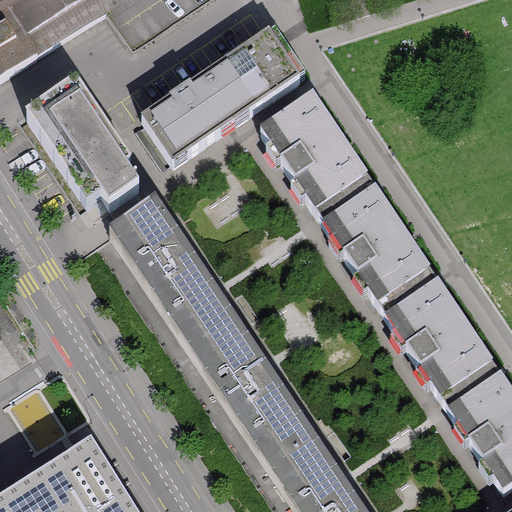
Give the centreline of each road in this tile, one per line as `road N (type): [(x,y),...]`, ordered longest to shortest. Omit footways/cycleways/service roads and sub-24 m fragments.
road 1 (secondary): [(191,511),(0,217)]
road 2 (residential): [(265,0),(141,79),(92,70),(0,122)]
